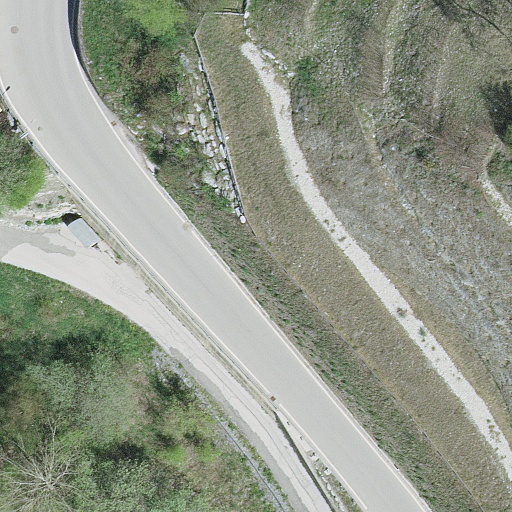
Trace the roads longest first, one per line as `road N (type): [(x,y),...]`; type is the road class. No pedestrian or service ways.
road 1 (tertiary): [(33,0),(37,63),(59,111),(398,511)]
road 2 (residential): [(317,511),(224,377),(139,296),(92,261),(0,235)]
